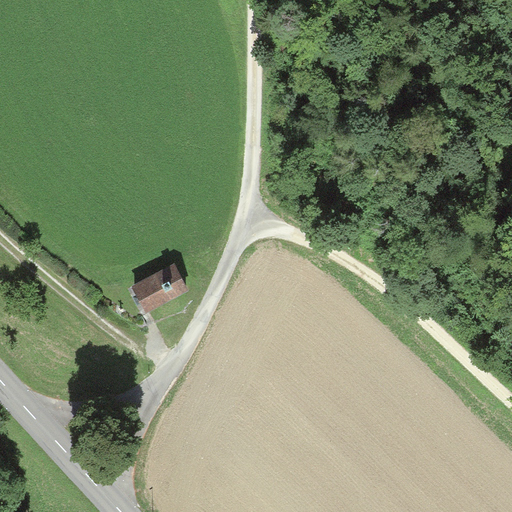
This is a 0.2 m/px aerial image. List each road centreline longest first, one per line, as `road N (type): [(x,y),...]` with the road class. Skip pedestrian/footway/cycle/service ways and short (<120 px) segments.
road 1 (track): [(0,244),(118,342),(154,395),(244,220),(256,0)]
road 2 (track): [(244,220),(370,280),(511,408)]
road 3 (track): [(30,413),(91,413),(154,395),(134,426),(115,504)]
road 4 (tertiary): [(0,379),(122,511)]
